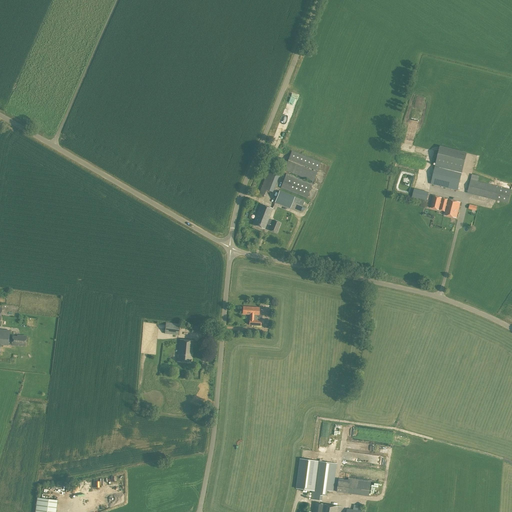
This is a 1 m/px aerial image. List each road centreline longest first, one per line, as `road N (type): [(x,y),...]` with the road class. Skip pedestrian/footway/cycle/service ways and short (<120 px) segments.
road 1 (unclassified): [(511,329),(428,294),(230,247)]
road 2 (unclassified): [(199,511),(230,247)]
road 3 (unclassified): [(230,247),(0,114)]
road 4 (unclassified): [(230,247),(238,199),(318,0)]
